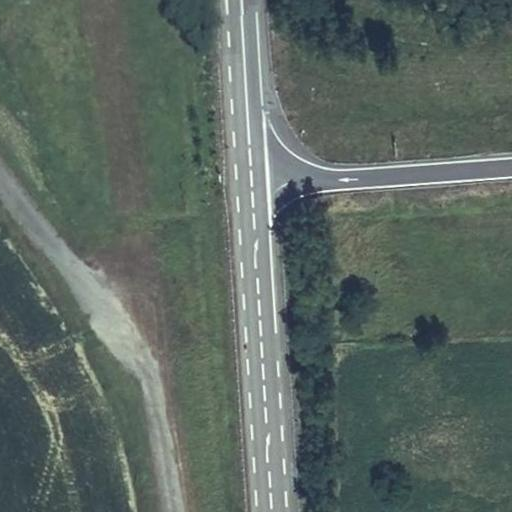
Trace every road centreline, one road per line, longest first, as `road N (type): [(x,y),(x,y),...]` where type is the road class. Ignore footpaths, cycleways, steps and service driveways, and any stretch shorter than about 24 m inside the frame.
road 1 (primary): [(271,511),(251,183)]
road 2 (motorway): [(511,166),(251,183)]
road 3 (primary): [(251,183),(240,0)]
